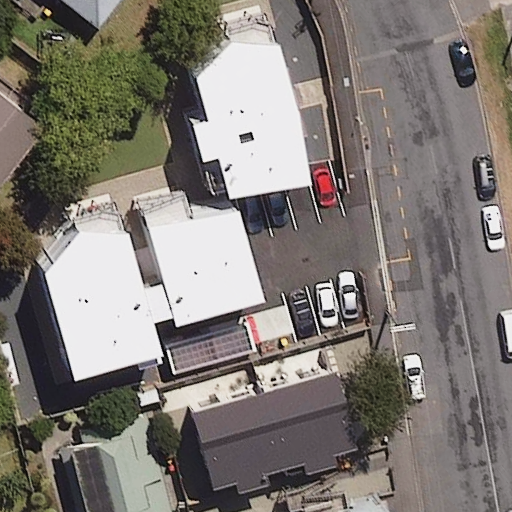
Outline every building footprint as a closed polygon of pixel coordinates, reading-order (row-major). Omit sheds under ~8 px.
[(89,0),(118,24),(138,0),(89,0)] [(0,159),(52,91),(0,51),(0,159)] [(291,110),(105,154),(143,314),(329,271),(291,110)] [(167,394),(64,418),(86,511),(85,511),(170,511),(169,506),(191,500),(167,394)] [(398,511),(390,478),(256,511),(398,511)]
